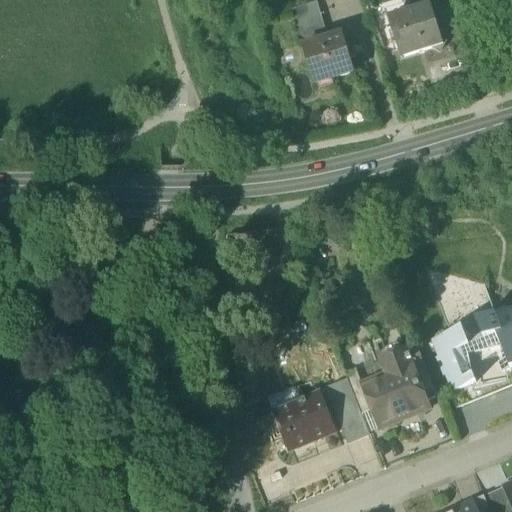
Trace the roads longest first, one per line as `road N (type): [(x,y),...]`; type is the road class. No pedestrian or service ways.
road 1 (secondary): [(511,121),(363,167),(244,188),(0,188)]
road 2 (unclassified): [(225,438),(188,428),(171,409),(154,343),(121,334),(0,384)]
road 3 (residential): [(511,443),(337,511)]
